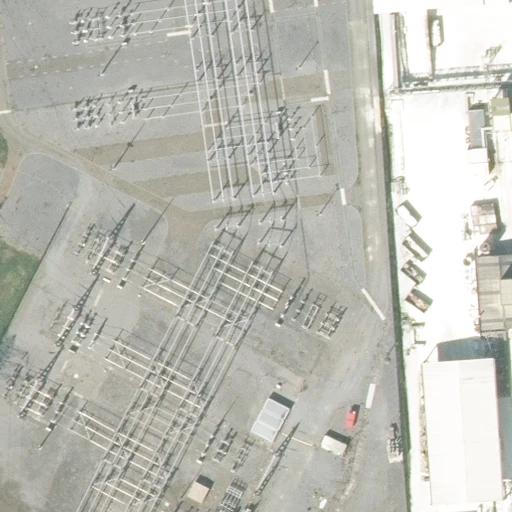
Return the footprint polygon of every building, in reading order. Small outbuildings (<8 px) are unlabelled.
[(484,0),(383,0),(384,11),(486,5),(484,0)] [(467,166),(489,164),(487,149),(484,111),(481,80),(466,82),(468,112),(471,150),(466,152),(467,166)] [(511,98),(511,99),(494,99),(496,116),(497,131),(511,130),(511,255),(478,258),(484,331),(511,329),(511,98)] [(489,164),(467,166),(467,180),(490,177),(489,164)] [(495,205),(470,207),(472,236),(497,234),(495,205)] [(484,243),(481,246),(481,248),(482,251),(483,252),(486,253),(489,253),(491,251),(492,249),(492,245),(492,244),(489,242),(486,242),(484,243)] [(487,335),(486,338),(487,342),(489,344),(492,346),(494,347),(498,346),(499,343),(500,339),(500,336),(498,334),(496,332),(494,332),(491,332),(488,334),(487,335)] [(496,358),(424,364),(435,505),(506,500),(496,358)] [(278,383),(261,417),(283,428),(300,394),(278,383)] [(196,482),(188,497),(202,504),(210,489),(196,482)]
